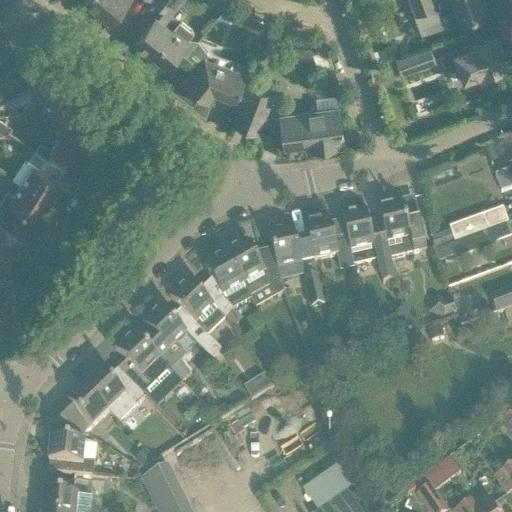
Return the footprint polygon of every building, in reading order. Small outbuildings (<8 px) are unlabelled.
[(83,0),(83,1),(109,23),(127,0),(83,0)] [(154,0),(154,1),(166,11),(174,0),(154,0)] [(410,0),(416,15),(437,8),(434,0),(410,0)] [(434,0),(437,8),(444,27),(461,21),(469,18),(488,11),(484,0),(434,0)] [(156,17),(147,28),(134,43),(139,47),(141,45),(166,66),(194,32),(180,20),(172,30),(156,17)] [(0,21),(0,61),(14,44),(5,37),(11,30),(0,21)] [(456,59),(463,80),(481,74),(482,75),(508,65),(496,33),(441,53),(444,63),(456,59)] [(381,62),(376,48),(373,49),(371,43),(360,47),(367,67),(381,62)] [(430,45),(396,58),(402,75),(436,62),(430,45)] [(39,47),(22,58),(18,60),(34,86),(55,73),(39,47)] [(205,57),(196,68),(183,83),(207,103),(214,95),(235,103),(247,74),(205,57)] [(55,73),(34,86),(51,112),(71,99),(55,73)] [(248,85),(240,105),(233,124),(258,133),(273,95),(248,85)] [(71,99),(51,112),(58,124),(58,130),(88,130),(88,125),(71,99)] [(281,114),(282,128),(285,148),(310,144),(310,149),(340,145),(340,140),(344,140),(339,106),(281,114)] [(0,130),(6,134),(11,127),(0,120),(0,130)] [(40,144),(36,150),(48,158),(47,159),(48,160),(63,169),(68,161),(70,162),(88,136),(88,130),(58,130),(58,136),(50,149),(53,151),(52,152),(40,144)] [(30,170),(22,182),(50,201),(62,182),(42,169),(48,160),(47,159),(48,158),(36,150),(26,144),(20,154),(28,160),(24,166),(30,170)] [(511,170),(494,177),(500,195),(511,190),(511,170)] [(8,191),(0,202),(0,208),(11,216),(11,217),(26,227),(32,216),(38,220),(50,201),(22,182),(14,195),(8,191)] [(378,210),(384,236),(384,237),(390,261),(426,253),(419,224),(407,226),(402,204),(378,210)] [(0,249),(13,258),(25,239),(20,236),(26,227),(11,217),(11,216),(0,208),(0,249)] [(449,233),(431,239),(436,251),(488,232),(507,225),(502,210),(448,230),(449,233)] [(341,218),(345,233),(352,266),(353,265),(358,264),(356,258),(363,256),(365,263),(376,260),(382,285),(395,282),(390,261),(384,237),(372,239),(366,213),(341,218)] [(311,253),(311,254),(313,263),(337,257),(341,273),(353,270),(353,265),(352,266),(345,233),(333,236),(329,221),(304,227),(311,253)] [(268,235),(272,251),(277,271),(280,285),(304,280),(311,309),(312,315),(325,312),(324,306),(313,263),(311,254),(299,256),(293,229),(268,235)] [(488,232),(436,251),(440,264),(458,257),(459,260),(494,247),(493,246),(488,232)] [(246,243),(225,255),(244,286),(252,300),(268,290),(281,287),(280,285),(272,251),(253,255),(246,243)] [(0,276),(1,277),(13,258),(0,249),(0,276)] [(211,281),(198,294),(224,321),(233,312),(250,301),(252,300),(244,286),(225,255),(203,267),(211,281)] [(180,312),(171,320),(186,336),(185,336),(210,362),(220,353),(206,338),(224,321),(198,294),(187,283),(169,300),(180,312)] [(511,292),(490,300),(495,315),(511,309),(511,292)] [(444,304),(436,300),(428,314),(443,323),(456,319),(451,302),(444,304)] [(158,343),(149,352),(159,362),(170,373),(185,359),(174,347),(185,336),(186,336),(171,320),(160,309),(142,326),(158,343)] [(369,330),(373,344),(396,339),(392,324),(369,330)] [(334,336),(339,353),(352,349),(348,332),(334,336)] [(133,335),(115,352),(130,368),(121,376),(121,377),(142,399),(152,390),(141,379),(159,362),(149,352),(133,335)] [(311,356),(313,364),(333,358),(331,350),(311,356)] [(92,382),(84,389),(108,414),(119,425),(136,409),(134,407),(142,399),(121,377),(121,376),(117,372),(108,381),(97,369),(88,378),(92,382)] [(72,393),(47,418),(72,430),(85,436),(108,414),(84,389),(76,397),(72,393)] [(72,430),(47,418),(43,452),(49,453),(48,464),(56,465),(55,475),(92,478),(95,448),(84,447),(85,436),(72,430)] [(423,478),(430,487),(435,494),(438,492),(461,474),(451,461),(450,458),(423,478)] [(511,465),(493,479),(505,497),(511,492),(511,465)] [(141,481),(155,511),(188,511),(168,468),(141,481)] [(42,506),(40,511),(89,511),(91,499),(77,497),(73,496),(74,485),(39,481),(36,506),(42,506)] [(430,487),(416,497),(425,511),(446,511),(435,494),(430,487)] [(344,495),(320,511),(358,511),(347,496),(344,495)] [(477,511),(470,501),(455,511),(494,511),(492,508),(486,511),(477,511)]
